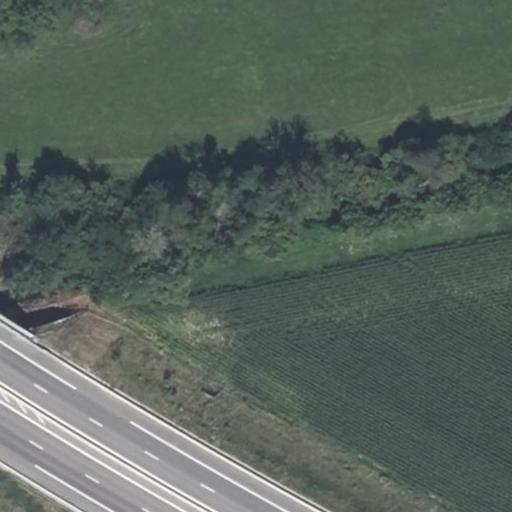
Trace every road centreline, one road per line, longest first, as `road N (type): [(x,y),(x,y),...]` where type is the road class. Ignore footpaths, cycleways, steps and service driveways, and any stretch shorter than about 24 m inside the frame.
road 1 (trunk): [(242,511),(0,367)]
road 2 (trunk): [(0,426),(141,511)]
